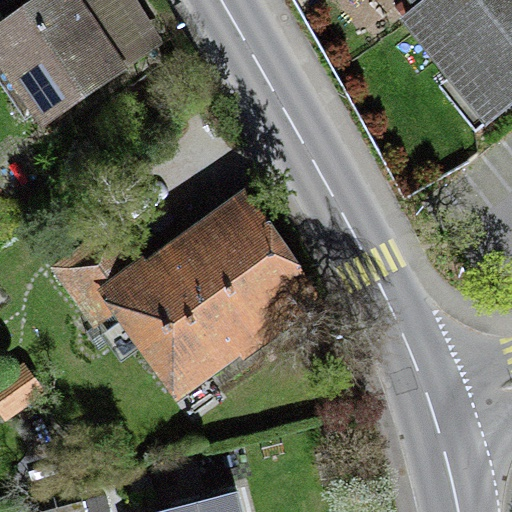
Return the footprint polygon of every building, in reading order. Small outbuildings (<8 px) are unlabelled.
[(34,0),(0,23),(0,52),(44,116),(114,68),(67,0),(34,0)] [(511,83),(511,0),(415,0),(422,8),(408,19),(480,109),(511,83)] [(150,284),(112,231),(59,269),(98,323),(121,306),(175,382),(297,294),(244,218),(150,284)] [(0,388),(0,400),(8,411),(36,393),(22,373),(0,388)] [(242,511),(238,492),(162,511),(242,511)]
